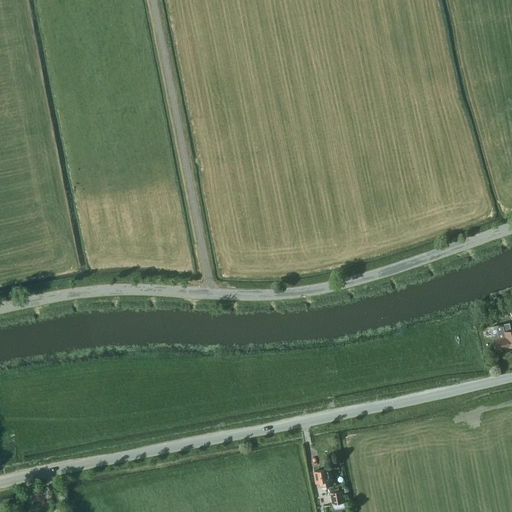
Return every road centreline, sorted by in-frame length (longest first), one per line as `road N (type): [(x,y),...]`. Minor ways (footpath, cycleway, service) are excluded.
road 1 (tertiary): [(0,312),(114,292),(301,293),(511,229)]
road 2 (unclassified): [(0,482),(511,375)]
road 3 (track): [(212,295),(154,0)]
